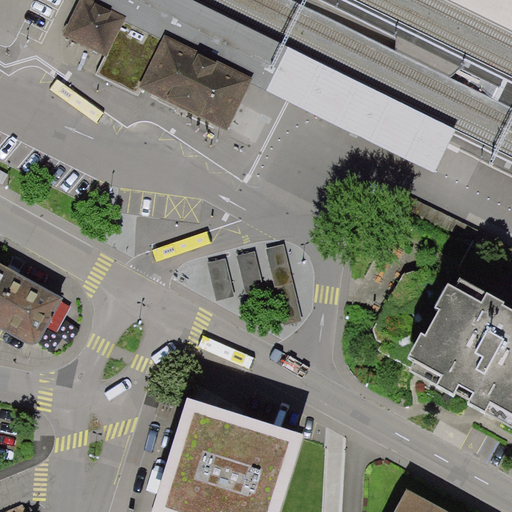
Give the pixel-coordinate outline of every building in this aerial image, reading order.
[(84,0),(67,35),(106,53),(123,17),(87,0),(84,0)] [(87,0),(123,17),(106,53),(94,76),(138,97),(141,91),(144,85),(168,37),(250,78),(247,83),(440,178),(461,136),(187,0),(87,0)] [(511,0),(452,0),(511,29),(511,0)] [(247,83),(250,78),(168,37),(144,85),(185,105),(227,125),(247,83)] [(0,329),(34,349),(63,299),(0,263),(0,329)] [(381,346),(405,359),(445,287),(410,267),(376,328),(381,346)] [(478,305),(445,287),(405,359),(437,377),(432,386),(483,414),(487,406),(511,419),(511,310),(484,295),(478,305)] [(276,511),(301,437),(190,402),(172,456),(154,511),(276,511)] [(465,511),(411,483),(395,511),(465,511)]
